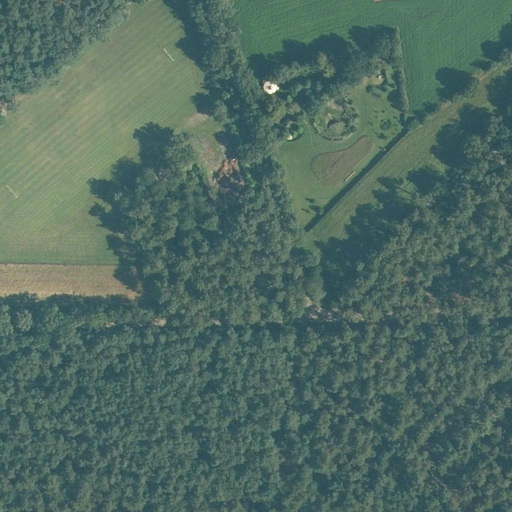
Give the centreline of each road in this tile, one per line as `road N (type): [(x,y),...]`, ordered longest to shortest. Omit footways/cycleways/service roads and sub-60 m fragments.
road 1 (track): [(511,314),(0,327)]
road 2 (track): [(206,0),(317,318)]
road 3 (track): [(511,97),(333,318)]
road 4 (track): [(301,318),(277,511)]
